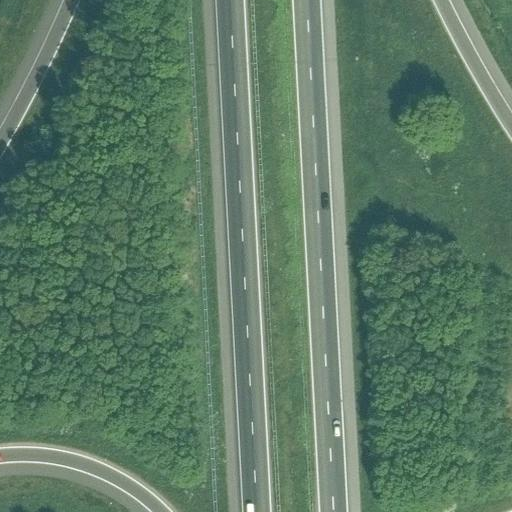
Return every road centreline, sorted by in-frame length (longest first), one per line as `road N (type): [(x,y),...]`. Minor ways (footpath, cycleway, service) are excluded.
road 1 (motorway): [(331,511),(305,0)]
road 2 (motorway): [(229,0),(255,511)]
road 3 (motorway): [(0,454),(47,454),(99,468),(162,511)]
road 4 (motorway): [(71,0),(0,136)]
road 5 (motorway): [(511,123),(441,0)]
